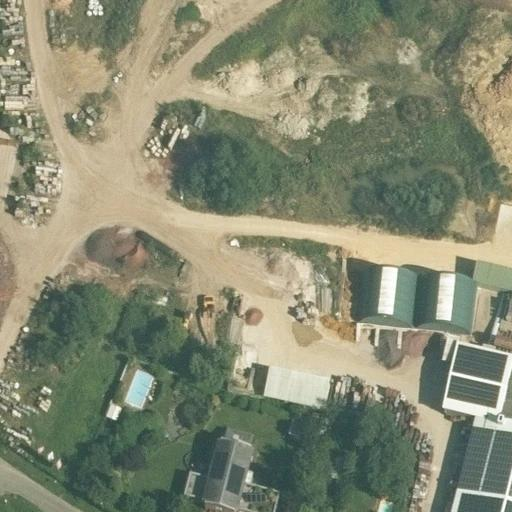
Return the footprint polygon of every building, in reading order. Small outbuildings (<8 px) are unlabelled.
[(446,417),(479,423),(455,511),(511,511),(511,365),(458,353),(446,417)] [(264,370),(257,400),(318,414),(325,384),(264,370)] [(252,441),(228,435),(225,447),(234,449),(235,448),(240,449),(239,451),(249,453),(252,441)] [(206,505),(205,510),(210,511),(236,511),(246,474),(252,454),(249,453),(239,451),(240,449),(235,448),(234,449),(225,447),(222,446),(216,466),(206,505)] [(206,480),(190,476),(184,499),(206,505),(216,466),(210,465),(206,480)] [(252,476),(246,474),(243,487),(249,488),(252,476)] [(249,488),(243,487),(236,511),(275,511),(280,496),(249,488)]
